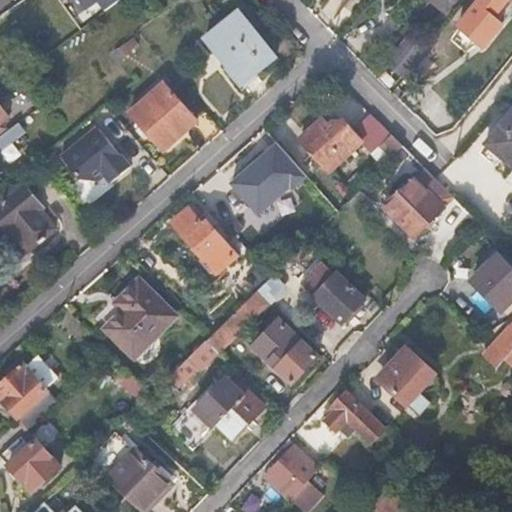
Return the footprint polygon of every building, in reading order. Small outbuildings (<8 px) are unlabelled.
[(96,0),(105,11),(119,0),(96,0)] [(457,0),(435,0),(449,10),(457,0)] [(490,43),(511,15),(511,0),(483,0),(465,22),(490,43)] [(278,59),(241,14),(207,40),(244,86),(278,59)] [(134,38),(118,51),(131,67),(148,54),(134,38)] [(408,73),(426,50),(413,40),(395,63),(408,73)] [(446,98),(444,101),(458,111),(477,86),(464,76),(446,98)] [(197,121),(165,84),(131,113),(164,150),(197,121)] [(417,114),(426,124),(444,101),(446,98),(436,91),(417,114)] [(0,104),(0,132),(5,129),(2,124),(10,118),(0,104)] [(511,115),(488,145),(511,164),(511,115)] [(323,121),(319,124),(331,139),(334,137),(350,153),(362,141),(344,121),(332,131),(323,121)] [(393,157),(404,146),(380,121),(369,132),(393,157)] [(19,123),(0,137),(0,148),(1,149),(25,130),(19,123)] [(331,139),(319,124),(303,139),(332,170),(350,153),(334,137),(331,139)] [(98,125),(63,153),(80,175),(74,180),(92,201),(133,168),(98,125)] [(277,143),(231,184),(261,217),(307,175),(277,143)] [(56,177),(46,164),(0,204),(0,243),(0,244),(12,234),(29,252),(56,230),(40,211),(43,208),(34,196),(56,177)] [(456,198),(437,179),(426,168),(387,207),(416,237),(456,198)] [(204,227),(189,210),(174,224),(222,278),(242,261),(209,223),(204,227)] [(311,255),(303,246),(281,269),(289,278),(311,255)] [(511,300),(511,270),(500,258),(475,282),(503,310),(511,300)] [(249,280),(259,290),(274,275),(264,264),(249,280)] [(366,301),(338,274),(315,296),(344,324),(366,301)] [(175,319),(141,281),(118,303),(125,311),(108,329),(135,358),(175,319)] [(222,352),(271,302),(259,290),(212,337),(210,339),(220,350),(222,352)] [(253,344),(277,369),(302,343),(279,319),(253,344)] [(497,367),(511,350),(511,329),(511,330),(510,328),(485,356),(497,367)] [(202,369),(220,350),(210,339),(191,358),(200,367),(202,369)] [(302,343),(277,369),(293,385),(318,359),(302,343)] [(433,376),(409,351),(381,380),(413,412),(429,396),(422,389),(433,376)] [(191,358),(171,378),(181,387),(200,367),(191,358)] [(4,404),(28,432),(59,404),(24,365),(0,387),(0,389),(8,400),(4,404)] [(140,397),(148,389),(132,372),(123,381),(140,397)] [(246,395),(229,378),(196,410),(214,428),(218,424),(234,441),(266,407),(250,391),(246,395)] [(0,399),(4,404),(8,400),(0,389),(0,399)] [(385,430),(347,393),(322,419),(337,433),(341,430),(349,438),(354,433),(370,447),(385,430)] [(19,440),(1,456),(13,469),(10,471),(20,483),(23,481),(34,493),(61,468),(38,441),(28,449),(19,440)] [(128,498),(142,511),(148,511),(173,486),(136,449),(107,478),(128,498)] [(291,502),(305,487),(292,474),(280,463),(266,478),(291,502)] [(305,487),(313,479),(300,467),(292,474),(305,487)] [(404,511),(410,506),(389,487),(372,507),(377,511),(404,511)] [(83,511),(77,506),(71,511),(55,511),(46,502),(36,511),(83,511)]
